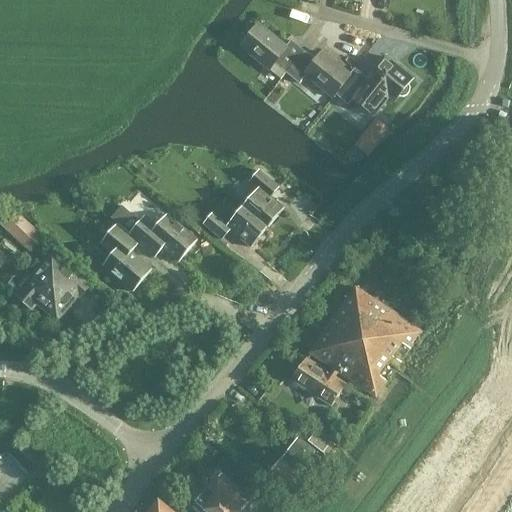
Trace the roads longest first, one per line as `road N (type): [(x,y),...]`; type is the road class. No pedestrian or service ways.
road 1 (residential): [(159,461),(345,233),(479,105),(497,61)]
road 2 (tertiary): [(159,461),(48,384),(0,373)]
road 3 (residential): [(497,61),(319,15)]
